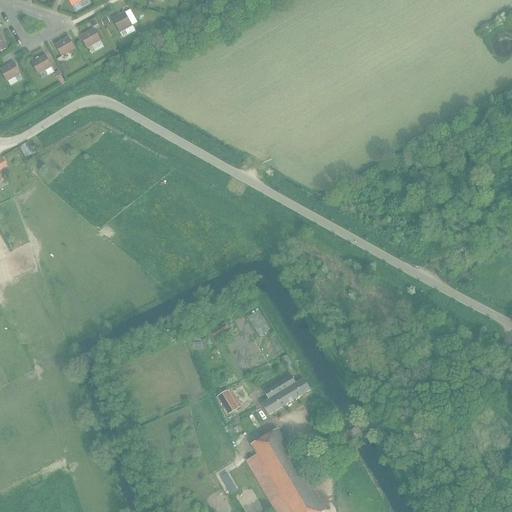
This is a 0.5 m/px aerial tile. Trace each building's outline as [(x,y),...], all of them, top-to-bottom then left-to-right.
[(120,33),(132,26),(124,12),(112,19),(120,33)] [(87,48),(100,41),(94,29),(80,36),(87,48)] [(61,56),(75,49),(68,37),(55,45),(61,56)] [(38,74),(51,67),(45,55),(32,62),(38,74)] [(7,81),(20,74),(14,62),(0,69),(7,81)] [(258,311),(247,318),(259,336),(270,330),(258,311)] [(268,416),(311,390),(304,379),(296,384),(292,376),(265,392),(269,399),(261,404),(268,416)] [(233,391),(224,396),(233,414),(242,409),(233,391)] [(277,511),(320,511),(325,509),(278,430),(253,445),(257,453),(246,459),(277,511)] [(220,476),(230,493),(236,489),(226,473),(220,476)]
